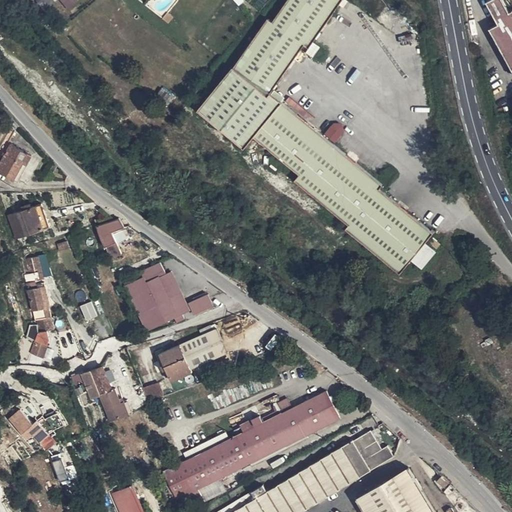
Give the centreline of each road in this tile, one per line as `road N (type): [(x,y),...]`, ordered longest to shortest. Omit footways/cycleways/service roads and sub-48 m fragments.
road 1 (unclassified): [(0,94),(60,161),(343,370),(495,511)]
road 2 (secondary): [(511,216),(471,111),(449,0)]
road 3 (unknown): [(343,370),(175,434)]
road 4 (unknown): [(432,447),(370,479),(331,511)]
